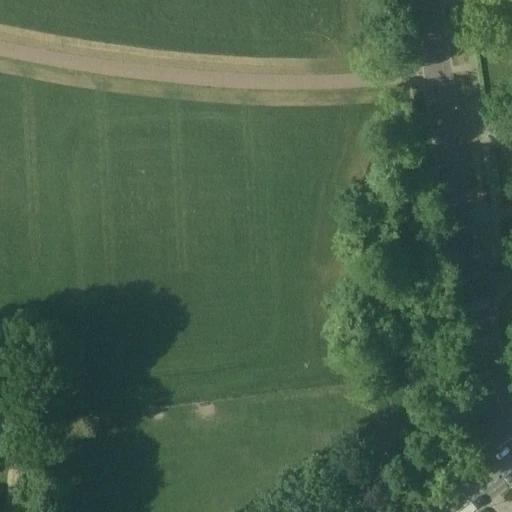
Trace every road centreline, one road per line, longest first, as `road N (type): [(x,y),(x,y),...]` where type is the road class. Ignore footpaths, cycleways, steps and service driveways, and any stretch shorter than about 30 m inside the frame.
road 1 (residential): [(468,277),(426,0)]
road 2 (residential): [(511,428),(481,353),(468,277)]
